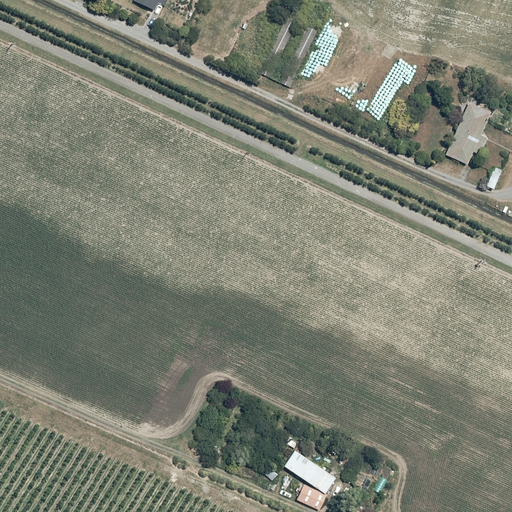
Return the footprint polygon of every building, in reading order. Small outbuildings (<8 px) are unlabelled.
[(134,0),(154,10),(156,4),(166,8),(169,0),(134,0)] [(468,104),(445,155),(468,165),(473,154),(479,156),(487,139),(479,136),(489,113),(468,104)] [(503,169),(495,166),(487,186),(494,189),(503,169)] [(327,492),(330,486),(337,476),(294,448),(284,464),(306,479),(302,487),(298,485),(295,491),(299,493),(297,498),(320,508),(328,492),(327,492)] [(280,472),(269,464),(263,473),(274,480),(280,472)]
